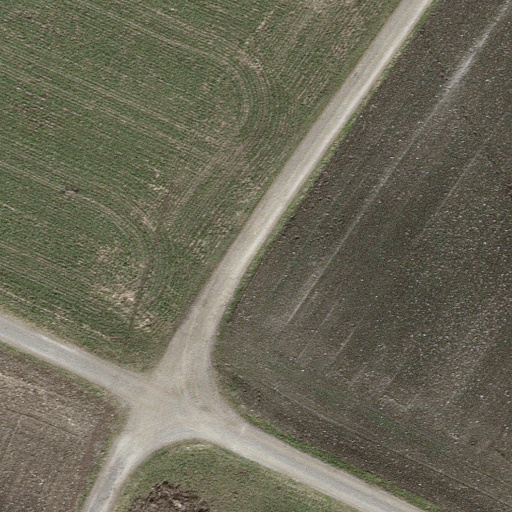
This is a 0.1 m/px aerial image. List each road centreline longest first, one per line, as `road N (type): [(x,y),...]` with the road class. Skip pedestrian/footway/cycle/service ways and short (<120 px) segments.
road 1 (track): [(428,0),(153,394),(102,511)]
road 2 (track): [(0,323),(393,511)]
